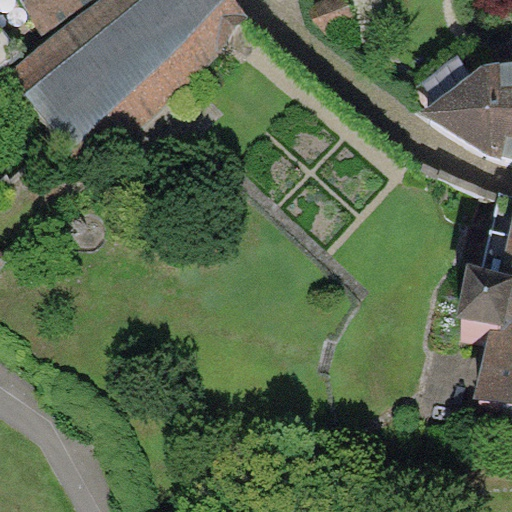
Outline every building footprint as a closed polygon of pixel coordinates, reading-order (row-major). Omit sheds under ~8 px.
[(252,22),(233,0),(99,0),(44,43),(12,74),(86,161),(252,22)] [(18,0),(44,43),(99,0),(18,0)] [(0,70),(20,53),(0,26),(0,70)] [(511,60),(484,65),(419,112),(492,156),(511,159),(511,60)] [(511,221),(501,272),(468,265),(457,316),(495,324),(474,397),(511,406),(511,221)] [(0,266),(8,256),(0,248),(0,266)]
